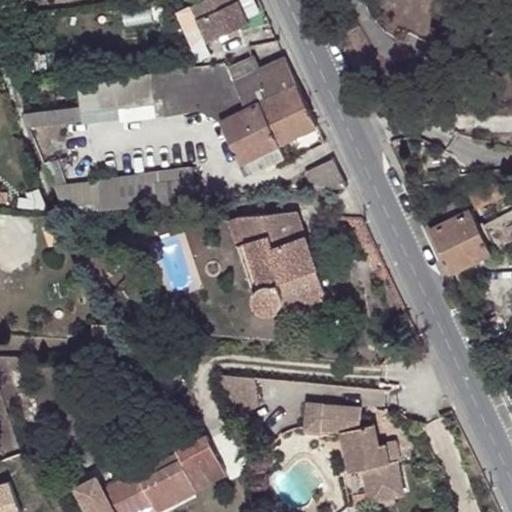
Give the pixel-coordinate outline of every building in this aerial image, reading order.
[(355,67),(369,60),(354,26),(340,33),(355,67)] [(243,47),(238,29),(210,36),(213,52),(243,47)] [(213,52),(208,42),(199,46),(205,58),(214,55),(213,52)] [(318,124),(287,55),(265,66),(260,59),(248,63),(245,58),(233,63),(240,75),(239,76),(255,105),(246,109),(221,122),(242,162),(242,163),(246,176),(278,160),(285,157),(279,144),(318,124)] [(196,67),(203,110),(204,110),(240,98),(246,109),(255,105),(239,76),(240,75),(233,63),(196,67)] [(169,115),(203,110),(196,67),(155,71),(80,80),(84,101),(84,105),(85,111),(124,106),(158,102),(158,97),(166,98),(169,115)] [(246,109),(240,98),(204,110),(221,122),(246,109)] [(124,106),(125,119),(160,115),(158,102),(124,106)] [(25,113),(31,127),(86,119),(85,111),(84,105),(25,113)] [(347,186),(337,163),(325,165),(317,165),(318,169),(321,190),(324,189),(347,186)] [(56,189),(66,217),(90,214),(104,212),(158,207),(197,202),(193,171),(54,186),(56,189)] [(510,196),(502,180),(469,195),(477,211),(510,196)] [(450,220),(472,211),(466,196),(443,205),(450,220)] [(239,216),(263,289),(280,283),(287,300),(324,287),(296,211),(239,216)] [(450,220),(430,229),(451,273),(491,256),(492,254),(482,233),(472,211),(450,220)] [(239,216),(231,219),(255,292),(263,289),(239,216)] [(492,254),(491,256),(494,258),(511,249),(511,218),(482,233),(492,254)] [(374,242),(363,219),(349,219),(362,248),(374,242)] [(223,382),(242,416),(260,406),(256,379),(221,376),(223,382)] [(343,426),(347,466),(361,465),(364,496),(398,492),(394,460),(387,461),(385,443),(380,443),(377,422),(364,424),(365,409),(314,405),(311,430),(343,426)] [(173,474),(177,482),(156,492),(138,501),(133,490),(100,507),(94,495),(71,506),(74,511),(198,511),(223,499),(203,459),(173,474)] [(133,490),(138,501),(156,492),(151,481),(133,490)]
